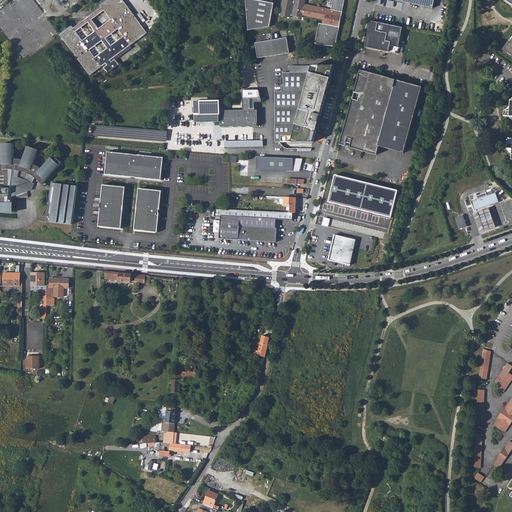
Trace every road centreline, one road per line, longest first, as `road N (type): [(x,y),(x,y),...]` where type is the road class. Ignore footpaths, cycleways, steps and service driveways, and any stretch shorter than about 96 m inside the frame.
road 1 (residential): [(294,277),(363,0)]
road 2 (primary): [(283,277),(0,247)]
road 3 (residential): [(178,511),(225,432),(257,396),(283,277)]
road 4 (primary): [(511,240),(375,278),(294,277)]
